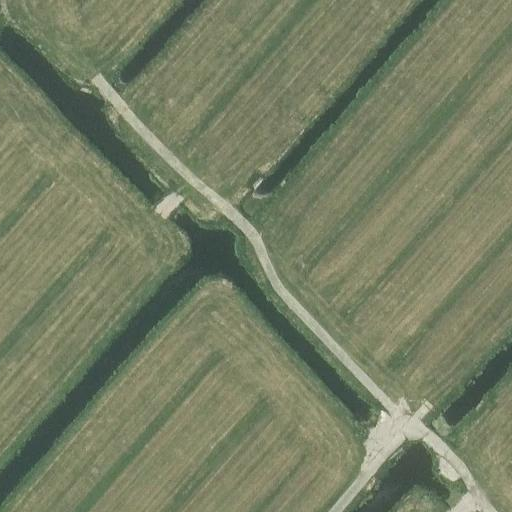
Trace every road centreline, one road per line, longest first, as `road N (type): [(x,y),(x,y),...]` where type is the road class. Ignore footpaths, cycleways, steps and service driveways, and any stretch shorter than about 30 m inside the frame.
road 1 (track): [(408,422),(279,288),(252,230),(96,81)]
road 2 (track): [(335,511),(408,422),(444,451),(453,473),(421,509)]
